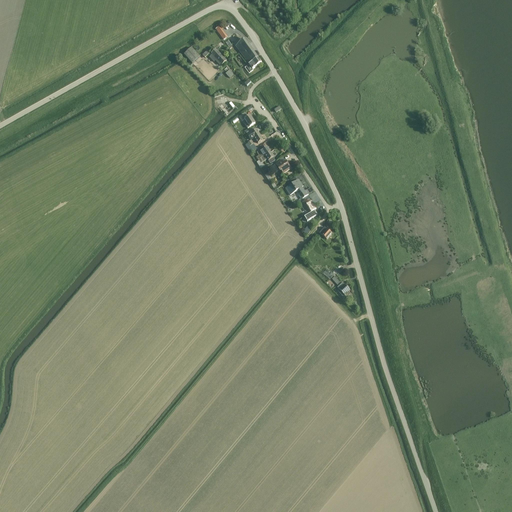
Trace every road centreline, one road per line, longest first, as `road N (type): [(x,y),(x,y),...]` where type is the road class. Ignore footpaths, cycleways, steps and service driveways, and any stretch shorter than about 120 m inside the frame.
road 1 (unclassified): [(0,126),(214,7),(236,14),(273,73)]
road 2 (unclassified): [(435,511),(339,206)]
road 3 (track): [(209,10),(122,80),(0,148)]
road 4 (residential): [(339,206),(325,205),(250,101),(252,87),(273,73)]
